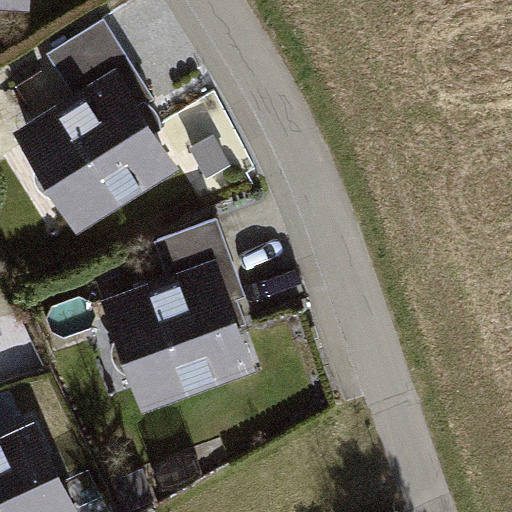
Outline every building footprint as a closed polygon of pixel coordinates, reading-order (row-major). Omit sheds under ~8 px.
[(37,0),(0,0),(0,13),(37,15),(37,0)] [(54,55),(81,96),(117,73),(124,85),(141,74),(107,21),(54,55)] [(81,96),(21,135),(83,230),(179,169),(124,85),(117,73),(81,96)] [(157,247),(170,283),(217,265),(223,279),(241,272),(222,222),(157,247)] [(170,283),(107,307),(147,415),(258,373),(223,279),(217,265),(170,283)] [(82,511),(37,421),(0,439),(0,511),(82,511)]
